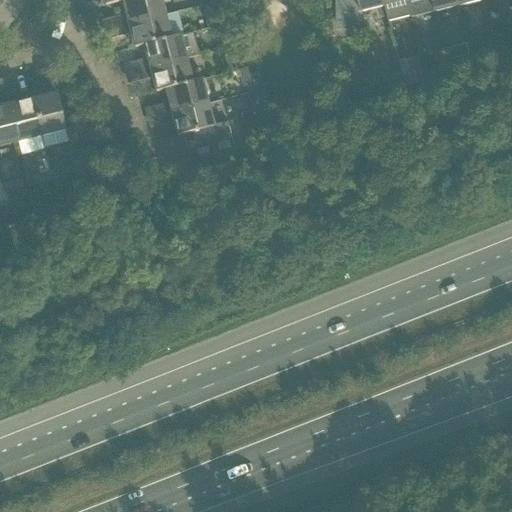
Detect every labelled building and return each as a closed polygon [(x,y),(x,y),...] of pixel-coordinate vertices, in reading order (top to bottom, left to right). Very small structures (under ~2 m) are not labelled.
[(129,25),(167,16),(162,0),(130,0),(123,2),(124,2),(129,25)] [(336,0),(338,21),(357,20),(356,14),(384,8),(381,0),(336,0)] [(381,0),(384,8),(388,23),(411,17),(407,2),(406,0),(381,0)] [(406,0),(407,2),(411,17),(411,19),(413,19),(412,15),(433,10),(430,0),(406,0)] [(456,0),(430,0),(433,10),(434,14),(458,7),(456,0)] [(506,5),(486,10),(489,19),(490,23),(509,19),(508,14),(506,5)] [(207,29),(217,27),(212,9),(203,11),(207,29)] [(167,16),(129,25),(135,49),(145,46),(172,39),(172,38),(182,36),(184,35),(178,13),(167,16)] [(107,35),(125,32),(122,17),(104,20),(107,35)] [(221,45),(230,43),(226,25),(217,27),(221,45)] [(172,39),(145,46),(151,69),(188,60),(199,57),(197,50),(186,52),(182,36),(172,38),(172,39)] [(466,46),(455,48),(458,57),(468,54),(466,46)] [(229,73),(238,71),(234,53),(225,55),(229,73)] [(157,93),(166,90),(194,83),(194,82),(188,60),(151,69),(157,93)] [(419,68),(400,73),(404,88),(422,84),(419,68)] [(243,89),(253,87),(248,69),(239,71),(243,89)] [(385,93),(404,88),(400,73),(399,70),(380,74),(385,93)] [(172,113),(209,104),(203,80),(194,82),(194,83),(166,90),(172,113)] [(54,94),(31,100),(40,137),(43,149),(67,143),(64,131),(58,109),(54,94)] [(31,100),(7,106),(17,143),(20,156),(43,151),(43,149),(40,137),(31,100)] [(210,104),(172,113),(178,137),(184,135),(188,151),(191,161),(236,150),(233,140),(229,123),(215,127),(210,104)] [(7,106),(0,107),(0,147),(16,143),(17,143),(7,106)] [(262,144),(276,141),(273,126),(259,129),(262,144)] [(92,136),(86,142),(95,153),(102,147),(92,136)] [(51,182),(69,178),(67,168),(49,173),(51,182)] [(34,186),(51,182),(49,173),(31,177),(34,186)] [(5,193),(22,189),(20,180),(2,184),(5,193)] [(73,192),(84,189),(82,181),(71,184),(73,192)] [(8,206),(0,207),(0,226),(0,227),(13,224),(9,209),(8,206)]
